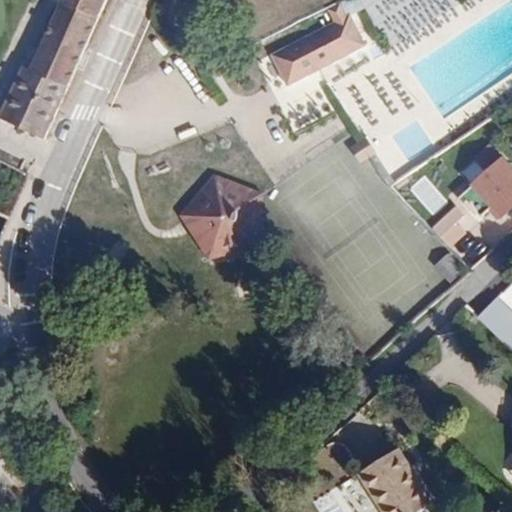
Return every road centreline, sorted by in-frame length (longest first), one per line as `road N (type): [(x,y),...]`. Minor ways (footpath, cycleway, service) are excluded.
road 1 (residential): [(139,0),(45,230),(37,315),(54,408),(120,511)]
road 2 (residential): [(228,511),(511,251)]
road 3 (unknown): [(100,96),(159,131),(272,116)]
